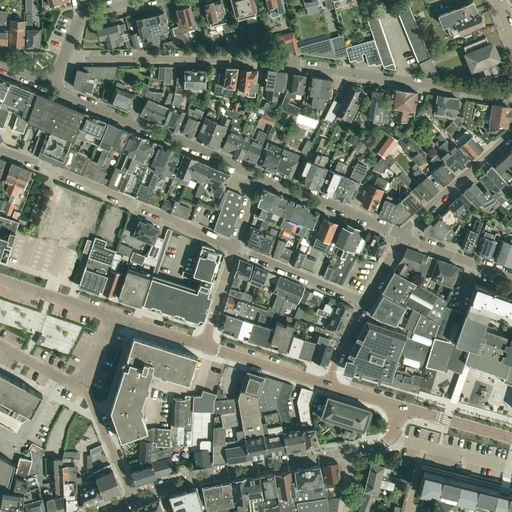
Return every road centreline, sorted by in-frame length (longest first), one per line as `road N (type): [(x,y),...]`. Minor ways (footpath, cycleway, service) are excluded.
road 1 (residential): [(511,97),(254,59),(64,58)]
road 2 (residential): [(49,87),(402,236)]
road 3 (unclassified): [(389,437),(356,450),(200,476),(132,499)]
road 4 (residential): [(53,169),(233,246)]
road 5 (residential): [(402,236),(511,131)]
road 6 (residential): [(233,246),(364,301)]
road 7 (unclassified): [(328,385),(203,347)]
road 8 (unclassified): [(132,499),(79,387)]
